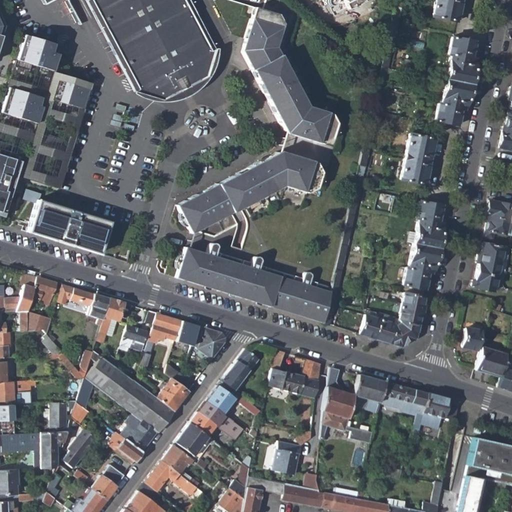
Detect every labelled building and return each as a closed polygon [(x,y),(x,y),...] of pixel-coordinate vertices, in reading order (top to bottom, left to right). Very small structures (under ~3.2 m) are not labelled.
[(151,92),(165,96),(204,77),(204,75),(212,49),(186,0),(81,0),(110,54),(130,91),(144,96),(151,92)] [(339,0),(342,1),(346,10),(363,2),(362,0),(339,0)] [(434,0),(431,16),(455,21),(459,0),(434,0)] [(287,134),(320,144),(330,139),(334,123),(330,112),(304,105),(274,46),(280,22),(274,13),(252,7),(240,45),(242,46),(240,52),(281,129),(288,131),(287,134)] [(396,26),(389,25),(380,66),(386,68),(396,26)] [(37,40),(22,35),(12,67),(27,72),(29,64),(50,71),(56,54),(48,52),(51,44),(37,40)] [(444,79),(469,84),(474,58),(469,57),(472,41),(450,37),(447,54),(449,55),(444,79)] [(386,68),(380,66),(370,109),(377,110),(386,68)] [(63,109),(79,114),(86,90),(82,88),(83,83),(72,79),(70,85),(55,80),(49,99),(64,104),(63,109)] [(437,104),(434,120),(456,125),(459,109),(463,109),(469,84),(444,79),(439,104),(437,104)] [(38,98),(5,87),(0,104),(0,112),(19,119),(17,126),(32,130),(39,107),(36,106),(38,98)] [(502,126),(500,132),(511,134),(511,113),(507,112),(504,126),(502,126)] [(511,134),(500,132),(497,147),(511,150),(511,134)] [(71,142),(40,133),(40,134),(41,134),(36,148),(35,149),(66,158),(66,157),(70,143),(71,143),(71,142)] [(371,134),(364,133),(357,164),(364,165),(371,134)] [(399,179),(423,184),(432,138),(408,133),(399,179)] [(0,214),(2,215),(22,150),(0,143),(0,214)] [(175,206),(188,234),(280,186),(305,194),(314,188),(319,173),(315,162),(282,153),(281,155),(274,153),(175,206)] [(358,188),(352,187),(343,229),(349,230),(358,188)] [(56,205),(35,199),(25,232),(97,255),(109,214),(108,213),(110,206),(73,194),(71,202),(58,198),(56,205)] [(416,218),(411,243),(435,248),(440,222),(436,221),(439,205),(418,200),(414,217),(416,218)] [(511,206),(487,201),(483,215),(506,220),(507,214),(511,214),(511,206)] [(485,223),(482,237),(491,238),(492,232),(503,234),(506,220),(483,215),(482,222),(485,223)] [(349,230),(343,229),(334,270),(340,272),(349,230)] [(405,267),(401,284),(423,289),(426,272),(430,273),(435,248),(411,243),(406,267),(405,267)] [(477,252),(475,258),(498,262),(500,254),(507,255),(508,249),(501,248),(502,247),(481,243),(479,252),(477,252)] [(322,323),(329,291),(315,287),(316,283),(294,276),(293,280),(263,272),(265,267),(242,260),(240,265),(218,258),(219,253),(207,249),(206,254),(182,247),(173,277),(322,323)] [(477,263),(475,273),(502,278),(503,272),(497,271),(498,262),(475,258),(474,263),(477,263)] [(340,272),(334,270),(329,291),(322,323),(328,325),(340,272)] [(502,278),(475,273),(473,281),(471,281),(470,286),(471,286),(471,287),(492,291),(494,283),(501,284),(502,278)] [(46,305),(53,282),(34,276),(31,289),(28,296),(33,298),(32,301),(46,305)] [(89,316),(99,319),(105,298),(58,284),(53,302),(63,305),(64,298),(88,305),(83,320),(88,321),(89,316)] [(0,311),(18,311),(24,311),(28,296),(31,289),(23,286),(19,297),(0,297),(0,311)] [(421,296),(402,293),(397,318),(399,322),(394,325),(393,323),(383,321),(385,315),(377,313),(376,318),(363,315),(357,334),(398,346),(413,338),(417,317),(421,318),(423,305),(420,304),(421,296)] [(99,319),(93,340),(101,342),(103,334),(109,336),(119,302),(105,298),(99,319)] [(150,324),(154,313),(146,310),(143,322),(150,324)] [(40,330),(43,334),(48,318),(24,311),(24,331),(40,330)] [(172,340),(173,338),(178,320),(154,313),(150,324),(148,332),(172,340)] [(181,340),(186,323),(178,320),(173,338),(181,340)] [(139,350),(145,331),(123,324),(118,344),(139,350)] [(194,348),(209,358),(222,341),(219,332),(194,325),(189,343),(195,344),(194,348)] [(474,349),(478,350),(479,347),(482,333),(478,332),(478,331),(464,328),(460,348),(474,350),(474,349)] [(62,355),(44,334),(40,337),(42,340),(39,343),(51,355),(62,355)] [(90,349),(92,343),(85,342),(78,365),(85,367),(87,359),(90,349)] [(479,347),(478,350),(472,369),(498,377),(504,354),(479,347)] [(242,348),(219,379),(233,390),(257,358),(242,348)] [(130,412),(154,431),(170,410),(153,397),(147,392),(135,384),(126,376),(112,366),(106,361),(90,349),(87,359),(107,374),(101,383),(84,370),(82,377),(130,412)] [(282,352),(273,349),(266,385),(311,397),(316,379),(317,363),(302,358),(300,376),(277,370),(282,352)] [(62,355),(51,355),(44,356),(44,359),(52,359),(56,357),(75,379),(81,378),(82,377),(62,355)] [(0,382),(9,382),(9,367),(3,368),(2,357),(0,357),(0,382)] [(124,367),(113,359),(113,361),(112,366),(126,376),(129,372),(126,370),(125,371),(122,369),(124,367)] [(168,377),(185,390),(191,383),(165,364),(163,373),(168,377)] [(349,437),(369,441),(371,433),(344,427),(350,402),(352,394),(336,389),(338,370),(327,366),(324,386),(321,411),(322,411),(319,436),(325,438),(326,426),(345,430),(345,429),(350,430),(349,437)] [(511,370),(508,370),(503,390),(511,392),(511,370)] [(376,412),(383,381),(356,374),(352,394),(350,402),(360,405),(361,401),(364,402),(364,399),(367,400),(366,404),(372,405),(371,411),(376,412)] [(153,397),(170,410),(185,390),(168,377),(153,397)] [(147,392),(151,387),(139,378),(135,384),(147,392)] [(233,390),(219,379),(203,399),(216,409),(232,421),(236,415),(223,405),(234,391),(233,390)] [(9,382),(0,382),(0,401),(11,401),(11,404),(19,404),(18,387),(24,386),(24,381),(9,382)] [(420,412),(425,393),(383,381),(376,412),(382,413),(385,397),(400,401),(399,405),(416,410),(415,413),(420,414),(420,412)] [(73,402),(79,407),(85,399),(82,397),(84,389),(78,387),(77,392),(74,401),(73,402)] [(235,391),(232,396),(255,414),(259,409),(235,391)] [(61,402),(64,402),(66,402),(74,401),(77,392),(60,393),(61,402)] [(441,417),(453,420),(456,401),(425,393),(420,412),(441,418),(441,417)] [(216,409),(203,399),(187,421),(208,437),(213,431),(210,429),(214,424),(208,420),(216,409)] [(66,402),(66,410),(71,410),(73,402),(74,401),(66,402)] [(47,403),(46,427),(63,426),(64,402),(61,402),(47,403)] [(117,435),(139,451),(154,431),(130,412),(125,419),(125,425),(117,435)] [(208,437),(187,421),(172,441),(191,455),(203,439),(210,444),(212,441),(208,437)] [(63,432),(60,441),(65,443),(71,427),(66,425),(63,432)] [(63,460),(71,466),(93,437),(81,428),(65,448),(67,449),(63,460)] [(302,430),(293,437),(299,444),(309,438),(310,432),(302,430)] [(104,442),(130,463),(139,451),(117,435),(112,431),(104,442)] [(60,441),(63,432),(0,435),(0,441),(28,440),(29,450),(37,450),(37,468),(52,467),(53,464),(52,443),(60,443),(60,441)] [(511,446),(473,438),(464,474),(455,511),(472,511),(480,479),(511,486),(511,485),(511,446)] [(276,440),(269,469),(292,474),(299,444),(276,440)] [(191,459),(170,444),(159,459),(188,481),(191,476),(180,468),(184,463),(186,465),(191,459)] [(188,481),(159,459),(153,466),(190,494),(195,486),(188,481)] [(195,462),(202,468),(205,464),(198,459),(195,462)] [(43,491),(47,494),(61,470),(53,464),(52,467),(43,491)] [(71,469),(69,472),(81,481),(85,476),(74,468),(73,470),(71,469)] [(15,469),(0,469),(0,492),(3,492),(3,495),(15,494),(15,485),(17,485),(15,469)] [(400,473),(390,471),(388,479),(398,480),(400,473)] [(237,482),(233,479),(227,486),(227,487),(241,497),(246,475),(246,473),(239,472),(237,482)] [(97,475),(88,487),(103,498),(113,486),(97,475)] [(280,499),(314,505),(317,490),(246,475),(241,497),(238,511),(254,511),(259,490),(281,495),(280,499)] [(511,511),(511,485),(511,486),(506,511),(499,509),(498,511),(511,511)] [(76,511),(93,511),(103,498),(88,487),(83,494),(88,497),(76,511)] [(238,511),(241,497),(227,487),(218,499),(211,494),(209,496),(227,510),(229,511),(238,511)] [(162,511),(164,511),(135,490),(122,508),(127,511),(162,511)] [(52,497),(47,494),(43,491),(43,493),(40,500),(47,504),(52,497)] [(43,493),(34,493),(34,502),(40,501),(40,500),(43,493)] [(319,506),(347,511),(384,511),(385,505),(322,493),(319,506)] [(3,495),(0,495),(0,511),(4,511),(4,503),(17,503),(16,494),(15,494),(3,495)] [(222,511),(225,511),(227,510),(209,496),(204,502),(210,506),(211,504),(222,511)] [(385,505),(384,511),(434,511),(436,505),(422,502),(421,511),(385,505)]
